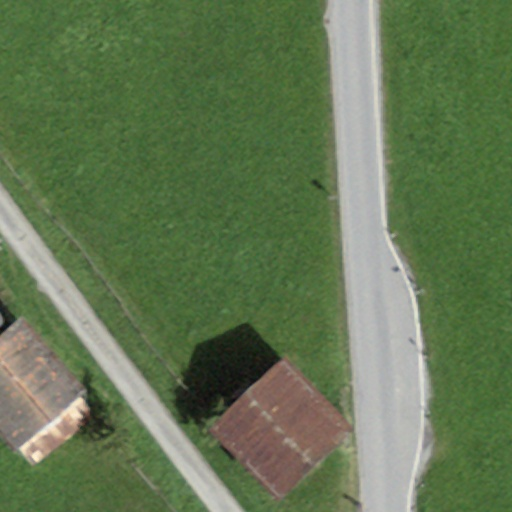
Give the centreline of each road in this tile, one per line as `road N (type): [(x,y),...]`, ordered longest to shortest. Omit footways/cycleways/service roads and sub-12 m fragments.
road 1 (tertiary): [(384,511),(356,0)]
road 2 (track): [(249,511),(0,185)]
